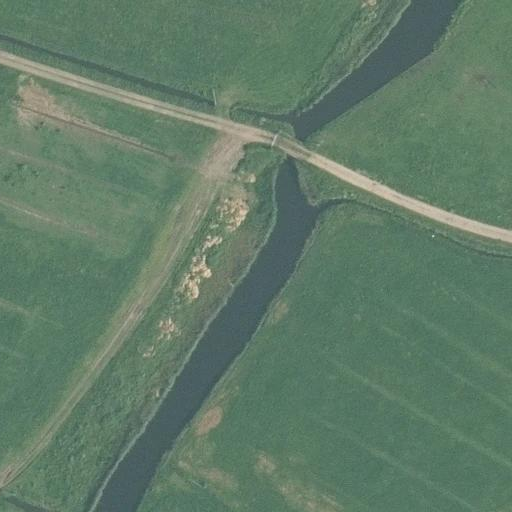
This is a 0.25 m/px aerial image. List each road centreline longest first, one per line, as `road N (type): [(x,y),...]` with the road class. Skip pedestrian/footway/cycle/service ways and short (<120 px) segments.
road 1 (track): [(0,468),(44,432),(140,287),(186,196),(238,131)]
road 2 (track): [(0,56),(272,138)]
road 3 (track): [(307,153),(453,220),(511,235)]
